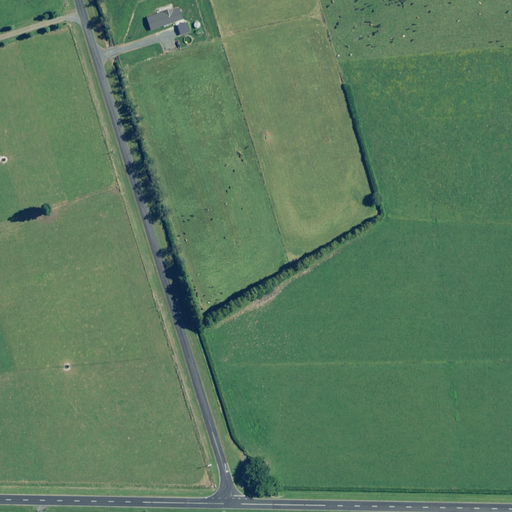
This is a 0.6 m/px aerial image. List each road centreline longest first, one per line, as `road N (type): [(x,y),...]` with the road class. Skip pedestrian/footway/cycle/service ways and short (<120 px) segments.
road 1 (unclassified): [(78,0),(230,504)]
road 2 (tertiary): [(230,504),(511,509)]
road 3 (tertiary): [(0,500),(230,504)]
